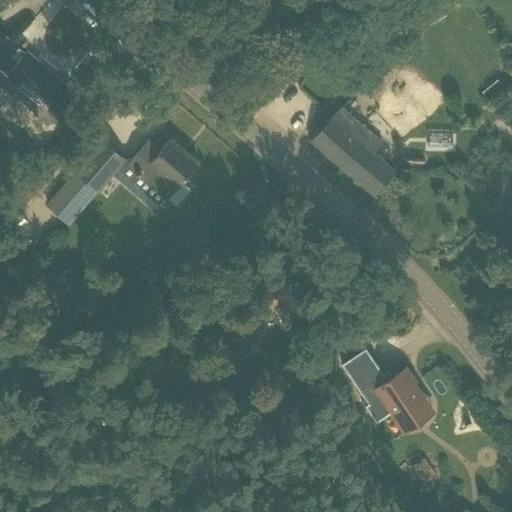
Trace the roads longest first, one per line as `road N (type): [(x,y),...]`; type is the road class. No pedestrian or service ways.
road 1 (tertiary): [(511,398),(419,286),(95,0)]
road 2 (track): [(511,282),(454,247),(419,286)]
